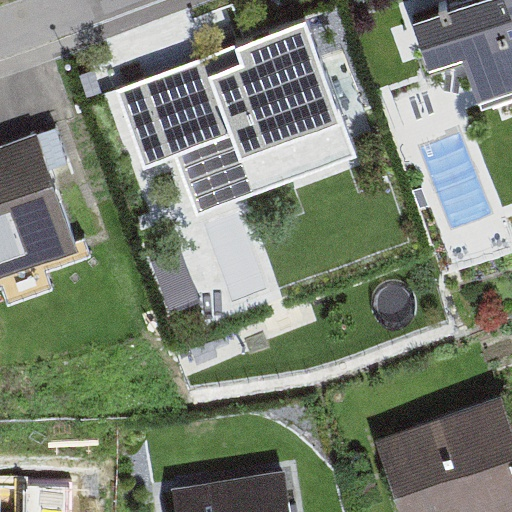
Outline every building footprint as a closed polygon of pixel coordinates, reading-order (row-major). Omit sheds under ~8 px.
[(511,0),(484,0),(491,16),(402,50),(420,98),(455,84),(477,142),(511,128),(511,0)] [(198,217),(357,158),(308,20),(107,96),(134,175),(176,161),(198,217)] [(0,318),(4,331),(51,315),(45,299),(90,284),(84,265),(72,269),(52,208),(71,201),(55,155),(0,173),(0,318)] [(375,466),(390,511),(511,511),(511,471),(496,425),(375,466)] [(183,511),(285,511),(283,496),(183,511)]
